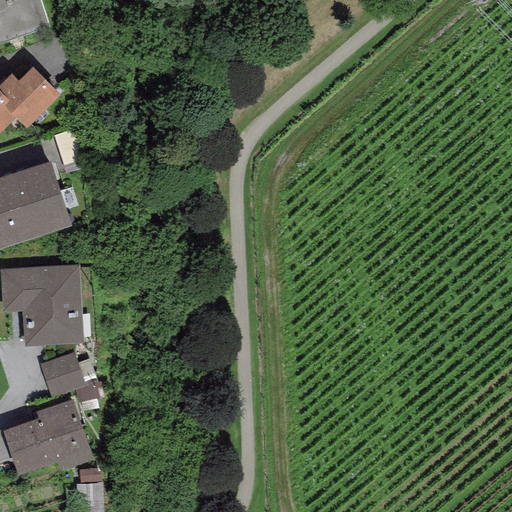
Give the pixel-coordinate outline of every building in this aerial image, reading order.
[(0,0),(0,36),(49,21),(42,0),(0,0)] [(11,65),(0,76),(0,81),(10,92),(4,98),(16,110),(27,121),(60,87),(32,59),(18,72),(11,65)] [(0,125),(16,110),(4,98),(10,92),(0,81),(0,125)] [(51,153),(0,169),(0,239),(71,215),(51,153)] [(78,261),(0,266),(3,306),(22,305),(25,343),(83,339),(78,261)] [(75,350),(40,362),(50,393),(85,381),(75,350)] [(73,393),(36,406),(38,413),(3,425),(18,469),(56,456),(60,466),(94,454),(73,393)] [(83,511),(109,511),(108,468),(82,469),(83,511)]
